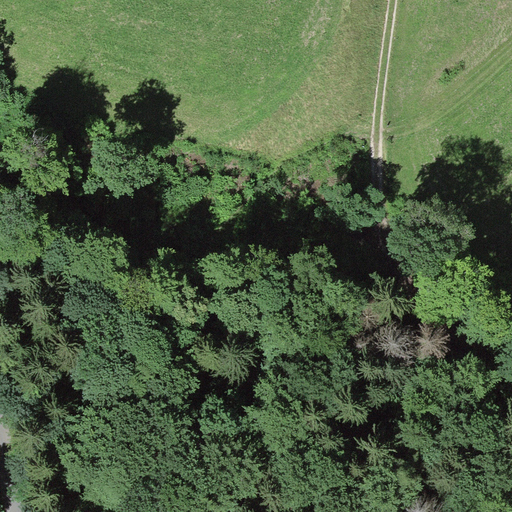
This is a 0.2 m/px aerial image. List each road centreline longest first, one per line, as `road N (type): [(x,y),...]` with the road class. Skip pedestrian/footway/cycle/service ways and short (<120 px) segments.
road 1 (track): [(393,0),(376,150),(381,228),(437,327),(511,412)]
road 2 (track): [(511,39),(376,150)]
